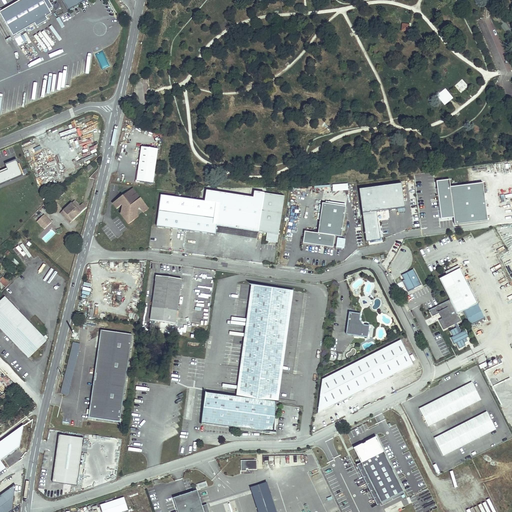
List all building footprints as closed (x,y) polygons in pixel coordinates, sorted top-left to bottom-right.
[(21,0),(0,12),(14,36),(35,24),(37,27),(48,20),(46,17),(51,14),(49,10),(43,0),(21,0)] [(43,0),(49,10),(53,8),(48,0),(43,0)] [(62,0),(68,10),(85,0),(62,0)] [(15,39),(19,46),(24,42),(20,35),(15,39)] [(153,183),(158,149),(142,147),(137,181),(153,183)] [(0,185),(23,175),(17,160),(5,165),(8,170),(0,173),(0,185)] [(450,180),(437,182),(441,219),(454,218),(455,225),(488,221),(483,183),(451,187),(450,180)] [(380,240),(378,211),(405,208),(403,184),(361,188),(366,241),(380,240)] [(131,188),(111,203),(115,208),(120,204),(121,205),(119,213),(127,223),(137,215),(135,213),(137,206),(141,211),(146,207),(131,188)] [(285,197),(259,193),(257,210),(262,211),(258,232),(267,233),(266,241),(277,243),(285,197)] [(216,235),(220,204),(161,196),(157,227),(216,235)] [(70,223),(86,207),(83,203),(80,206),(75,201),(61,214),(70,223)] [(318,234),(305,232),(303,243),(333,248),(335,236),(341,237),(346,207),(323,204),(318,234)] [(45,229),(52,223),(44,215),(37,222),(45,229)] [(39,235),(42,238),(49,231),(46,229),(39,235)] [(415,262),(408,248),(401,252),(408,265),(415,262)] [(447,275),(460,269),(459,265),(445,272),(447,275)] [(421,285),(414,269),(402,276),(404,281),(405,282),(406,281),(407,283),(404,284),(408,292),(421,285)] [(463,311),(478,304),(460,269),(447,275),(439,279),(450,300),(429,310),(433,317),(440,313),(443,318),(439,320),(444,330),(455,324),(456,328),(450,331),(453,337),(451,338),(454,344),(457,343),(460,349),(466,346),(464,343),(468,341),(466,338),(469,337),(466,331),(461,333),(457,323),(461,321),(457,314),(463,311)] [(174,327),(182,278),(155,274),(148,323),(174,327)] [(3,277),(0,279),(0,281),(6,287),(9,284),(3,277)] [(255,286),(242,399),(208,395),(205,427),(274,434),(291,290),(255,286)] [(43,337),(5,297),(0,301),(0,327),(29,358),(46,341),(46,340),(48,338),(45,335),(43,337)] [(485,318),(478,304),(463,311),(471,326),(485,318)] [(368,338),(369,326),(364,326),(360,320),(360,314),(349,313),(346,335),(368,338)] [(89,414),(89,417),(120,422),(134,335),(103,330),(90,410),(91,411),(91,413),(89,414)] [(317,413),(413,364),(400,340),(322,379),(317,413)] [(74,343),(61,394),(68,396),(81,345),(74,343)] [(428,427),(480,400),(472,383),(419,409),(428,427)] [(443,456),(496,429),(487,412),(435,439),(443,456)] [(84,438),(59,435),(53,483),(77,486),(84,438)] [(380,503),(403,493),(379,436),(355,446),(380,503)] [(305,457),(275,456),(275,464),(304,465),(305,457)] [(267,459),(257,459),(257,469),(263,469),(263,464),(267,464),(267,459)] [(257,470),(257,460),(241,461),(241,471),(246,471),(246,469),(248,469),(248,470),(257,470)] [(253,486),(259,511),(277,511),(270,482),(253,486)] [(0,511),(10,511),(13,510),(15,485),(0,496),(0,511)] [(204,511),(202,506),(197,491),(173,498),(177,511),(204,511)] [(120,511),(128,510),(124,498),(100,505),(101,511),(120,511)]
